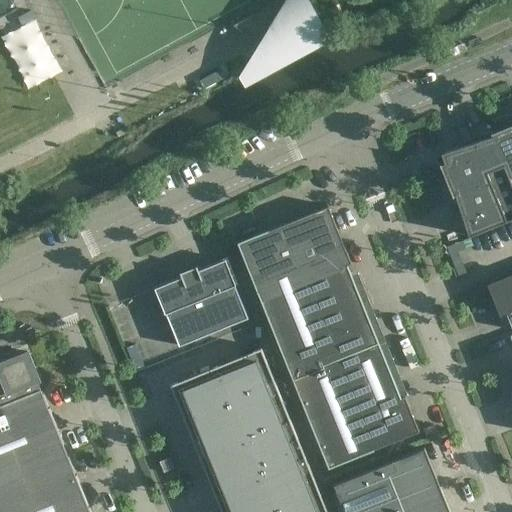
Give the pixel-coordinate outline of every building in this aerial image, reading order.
[(247,65),(239,77),(316,38),(295,0),(285,0),(285,1),(247,65)] [(493,134),(511,181),(511,122),(491,132),(491,133),(492,132),(493,134)] [(474,141),(490,180),(506,220),(511,217),(511,181),(493,134),(474,141)] [(455,194),(490,180),(474,141),(441,152),(444,161),(441,163),(441,162),(439,163),(453,195),(454,195),(454,194),(455,193),(455,194)] [(490,180),(455,194),(469,235),(506,220),(490,180)] [(238,242),(330,470),(417,434),(347,264),(352,263),(345,246),(340,248),(334,231),(338,229),(328,205),(238,242)] [(179,345),(248,317),(235,285),(236,284),(226,259),(155,287),(166,313),(179,345)] [(511,274),(489,284),(501,313),(506,311),(511,326),(511,274)] [(262,348),(175,383),(219,491),(305,456),(262,348)] [(91,511),(88,504),(89,504),(77,474),(76,474),(61,437),(62,437),(50,407),(49,407),(38,379),(39,379),(28,352),(5,361),(4,359),(0,360),(0,511),(91,511)] [(345,511),(450,511),(434,471),(425,447),(334,484),(345,511)] [(227,511),(328,511),(305,456),(219,491),(227,511)] [(164,472),(175,468),(171,457),(160,461),(164,472)]
